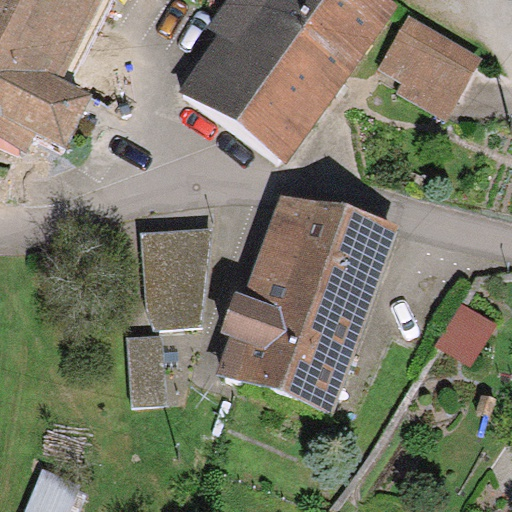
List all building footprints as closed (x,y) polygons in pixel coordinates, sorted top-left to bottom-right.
[(0,0),(0,140),(14,148),(26,122),(60,138),(80,97),(47,80),(86,0),(0,0)] [(354,44),(292,0),(264,0),(237,38),(196,96),(276,152),(354,44)] [(264,0),(221,0),(208,18),(237,38),(264,0)] [(292,0),(354,44),(384,0),(292,0)] [(470,41),(407,3),(375,57),(405,75),(400,83),(433,103),(470,41)] [(223,376),(321,409),(384,223),(286,190),(223,376)] [(202,235),(143,234),(142,322),(201,323),(202,235)] [(491,323),(458,299),(429,340),(462,363),(491,323)] [(164,335),(122,337),(125,406),(167,404),(164,335)] [(43,483),(35,511),(81,511),(87,495),(43,483)]
